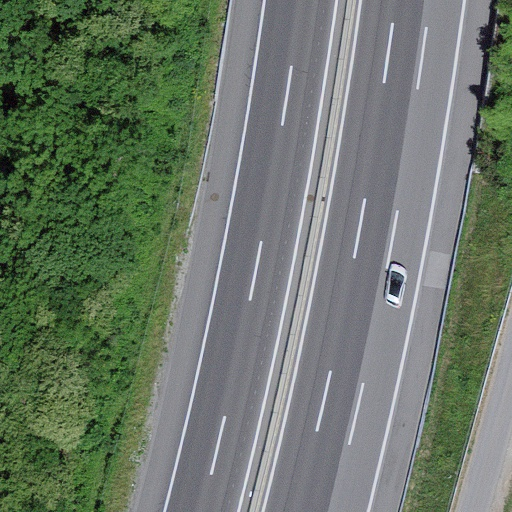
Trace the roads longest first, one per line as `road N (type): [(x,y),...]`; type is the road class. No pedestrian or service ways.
road 1 (motorway): [(298,0),(259,243),(199,511)]
road 2 (motorway): [(312,511),(368,261),(410,0)]
